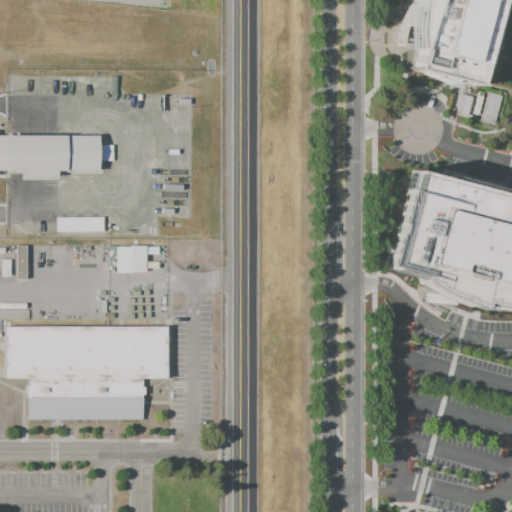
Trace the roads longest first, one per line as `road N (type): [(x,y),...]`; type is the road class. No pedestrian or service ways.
road 1 (residential): [(241,511),(242,0)]
road 2 (tertiary): [(355,283),(356,0)]
road 3 (tertiary): [(327,0),(327,282)]
road 4 (tertiary): [(356,490),(355,283)]
road 5 (tertiary): [(327,282),(328,426)]
